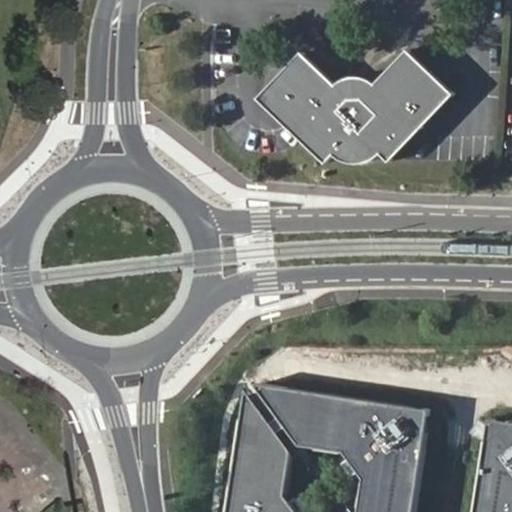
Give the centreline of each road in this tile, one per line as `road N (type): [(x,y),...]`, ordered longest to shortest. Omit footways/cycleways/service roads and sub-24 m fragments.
road 1 (tertiary): [(511,220),(242,214),(195,203)]
road 2 (tertiary): [(206,298),(248,279),(335,268),(511,269)]
road 3 (tertiary): [(116,0),(95,129),(70,172)]
road 4 (tertiary): [(154,170),(131,111),(129,0)]
road 5 (unclassified): [(145,479),(165,345)]
road 6 (unclassified): [(92,356),(125,416),(145,479)]
